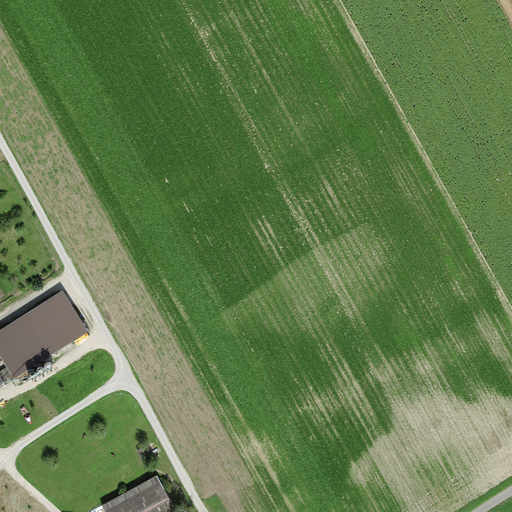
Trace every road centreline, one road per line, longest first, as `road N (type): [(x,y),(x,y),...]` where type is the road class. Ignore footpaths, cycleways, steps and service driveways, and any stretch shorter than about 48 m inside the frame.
road 1 (track): [(0,145),(200,511)]
road 2 (track): [(0,458),(125,378)]
